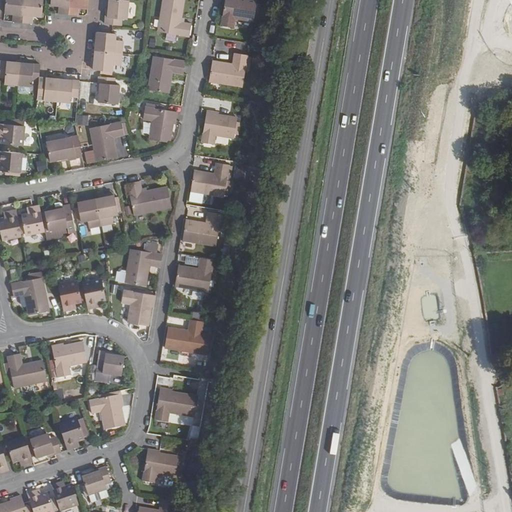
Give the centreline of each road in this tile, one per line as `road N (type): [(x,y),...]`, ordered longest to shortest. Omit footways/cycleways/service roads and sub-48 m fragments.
road 1 (trunk): [(316,511),(403,0)]
road 2 (trunk): [(369,0),(282,511)]
road 3 (secondary): [(327,0),(241,511)]
road 4 (unclassified): [(503,511),(463,252),(425,109)]
road 5 (residential): [(145,377),(141,422),(127,445),(0,489)]
road 6 (residential): [(182,150),(156,164),(0,197)]
road 7 (residential): [(0,337),(100,327),(130,347),(145,377)]
road 8 (residential): [(209,0),(182,150)]
road 9 (residential): [(145,377),(173,242)]
road 10 (track): [(477,0),(462,81),(445,110),(427,121)]
